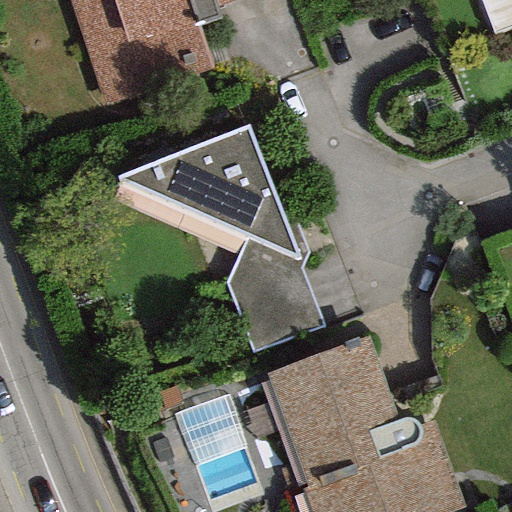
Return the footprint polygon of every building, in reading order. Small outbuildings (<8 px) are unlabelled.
[(68,0),(102,104),(210,69),(197,28),(218,21),(213,5),(229,0),(68,0)] [(511,0),(478,0),(492,35),(511,27),(511,0)] [(249,126),(118,175),(113,179),(244,238),(297,261),(249,126)] [(322,328),(297,261),(244,238),(223,284),(251,354),(322,328)] [(366,336),(265,372),(311,511),(445,511),(465,505),(432,421),(418,425),(412,419),(403,417),(396,419),(366,336)]
